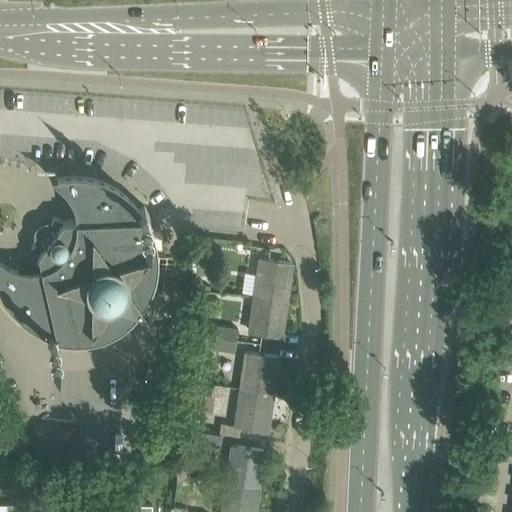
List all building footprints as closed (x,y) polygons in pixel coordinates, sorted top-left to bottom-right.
[(0,262),(0,281),(1,283),(2,287),(4,290),(5,293),(7,296),(11,302),(16,307),(18,310),(21,313),(25,316),(28,318),(32,321),(36,323),(40,325),(44,327),(48,328),(46,335),(54,338),(55,335),(60,336),(64,336),(69,337),(74,337),(80,336),(87,336),(94,334),(97,333),(101,332),(106,330),(112,327),(117,324),(122,321),(127,317),(132,313),(136,309),(138,305),(141,302),(143,298),(145,295),(147,291),(149,287),(151,282),(153,275),(154,271),(155,268),(155,264),(156,260),(156,256),(156,251),(155,245),(154,238),(153,232),(151,225),(148,219),(146,214),(148,212),(144,205),(138,209),(134,205),(131,201),(126,196),(122,193),(117,189),(113,186),(108,184),(102,182),(99,180),(95,179),(91,178),(87,177),(83,177),(79,176),(74,176),(70,176),(63,177),(57,178),(59,180),(62,182),(64,184),(66,186),(68,188),(69,191),(71,193),(72,196),(74,199),(75,201),(76,204),(77,207),(77,210),(78,213),(78,216),(78,219),(63,220),(53,216),(51,222),(36,241),(31,246),(37,254),(41,268),(38,269),(35,270),(32,270),(29,270),(23,270),(20,270),(17,269),(14,269),(11,268),(8,267),(5,265),(3,264),(0,262)] [(196,251),(194,274),(208,275),(209,252),(196,251)] [(260,257),(254,294),(285,299),(291,262),(260,257)] [(188,287),(201,288),(202,280),(188,279),(188,287)] [(201,288),(188,287),(187,295),(200,296),(201,288)] [(280,335),(285,299),(254,294),(249,330),(280,335)] [(216,326),(215,336),(237,339),(239,329),(216,326)] [(236,349),(237,339),(215,336),(213,346),(236,349)] [(246,351),(240,387),(272,392),(277,355),(246,351)] [(184,380),(195,381),(196,372),(184,371),(184,380)] [(195,389),(195,381),(184,380),(183,388),(195,389)] [(266,429),(272,392),(240,387),(235,424),(239,425),(266,429)] [(200,391),(183,388),(179,424),(195,426),(200,391)] [(219,422),(218,432),(221,433),(238,435),(239,425),(235,424),(219,422)] [(198,430),(196,443),(219,446),(221,433),(218,432),(198,430)] [(232,444),(227,481),(258,485),(263,449),(232,444)] [(39,461),(27,461),(27,480),(39,480),(39,461)] [(176,474),(188,475),(189,467),(177,466),(176,474)] [(187,484),(188,475),(176,474),(176,483),(187,484)] [(253,511),(258,485),(227,481),(222,511),(253,511)] [(6,503),(5,511),(40,511),(40,503),(39,503),(23,503),(6,503)]
